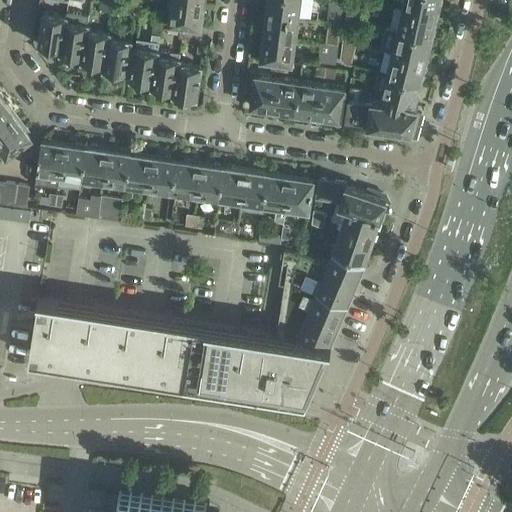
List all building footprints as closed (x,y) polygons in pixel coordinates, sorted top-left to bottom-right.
[(202,14),(203,3),(179,0),(170,0),(168,21),(179,23),(200,25),(201,24),(203,22),(204,16),(202,14)] [(268,3),(267,14),(297,18),(299,0),(266,0),(268,3)] [(334,0),(330,0),(329,8),(341,10),(342,1),(340,1),(334,0)] [(392,0),(392,4),(401,6),(437,14),(439,3),(442,2),(442,0),(392,0)] [(112,13),(114,3),(102,1),(100,11),(112,13)] [(121,4),(114,3),(112,13),(123,14),(123,8),(121,4)] [(436,27),(434,25),(437,14),(401,6),(395,28),(432,37),(432,34),(435,33),(436,27)] [(43,12),(39,43),(41,44),(43,46),(48,47),(51,45),(61,47),(60,51),(61,51),(66,15),(43,12)] [(294,40),(297,18),(267,14),(265,23),(263,25),(262,31),(264,33),(264,36),(294,40)] [(328,14),(327,22),(339,23),(341,15),(328,14)] [(66,15),(61,51),(63,52),(65,54),(70,55),(72,53),(82,55),(82,59),(88,25),(65,21),(66,15)] [(166,31),(178,33),(179,23),(168,21),(166,31)] [(327,22),(325,44),(329,45),(337,46),(339,23),(327,22)] [(200,26),(200,25),(179,23),(178,33),(178,35),(201,39),(203,27),(200,26)] [(88,25),(82,59),(84,60),(86,62),(92,63),(94,61),(104,63),(103,67),(104,68),(109,32),(87,29),(88,25)] [(432,37),(395,28),(385,25),(380,48),(390,50),(425,59),(428,49),(431,47),(432,42),(430,39),(431,37),(432,37)] [(345,31),(344,39),(354,41),(356,34),(345,31)] [(109,32),(104,68),(106,68),(108,70),(113,71),(116,69),(127,71),(131,40),(109,37),(110,32),(109,32)] [(135,45),(130,78),(133,78),(135,80),(140,81),(142,79),(152,81),(152,86),(158,49),(160,35),(151,34),(150,40),(136,38),(135,45)] [(261,58),(273,60),(285,62),(291,62),(294,40),(264,36),(263,38),(261,40),(260,45),(262,47),(261,58)] [(344,39),(343,47),(352,49),(354,41),(344,39)] [(324,55),(323,61),(334,62),(337,46),(329,45),(328,55),(324,55)] [(180,52),(158,49),(152,86),(154,86),(156,88),(161,89),(164,87),(174,89),(173,94),(174,94),(180,52)] [(390,50),(385,73),(420,81),(420,79),(423,78),(424,73),(422,70),(425,59),(390,50)] [(174,94),(176,94),(178,96),(183,97),(185,95),(196,97),(201,65),(179,62),(180,52),(174,94)] [(273,60),(271,70),(278,71),(283,71),(288,72),(289,62),(285,62),(273,60)] [(316,66),(315,75),(323,76),(325,67),(316,66)] [(325,67),(323,76),(335,78),(336,68),(331,68),(325,67)] [(278,77),(255,73),(250,105),(253,105),(255,108),(260,109),(263,107),(273,108),(278,77)] [(419,85),(420,81),(385,73),(379,96),(414,104),(416,94),(419,92),(420,87),(419,85)] [(350,83),(363,85),(364,78),(351,76),(350,83)] [(291,113),(293,111),(295,112),(300,80),(278,77),(273,108),(283,110),(285,112),(291,113)] [(322,83),(300,80),(295,112),(298,112),(300,114),(305,115),(307,113),(318,115),(322,83)] [(335,120),(338,118),(340,118),(345,87),(322,83),(318,115),(328,116),(330,119),(335,120)] [(345,119),(375,123),(379,96),(367,94),(368,86),(363,85),(350,83),(345,119)] [(416,111),(418,105),(414,104),(379,96),(375,123),(394,126),(393,131),(416,135),(421,112),(416,111)] [(5,100),(0,103),(0,132),(18,118),(12,110),(12,106),(9,102),(6,102),(5,100)] [(18,118),(0,132),(0,151),(4,158),(30,139),(30,134),(30,131),(27,127),(24,126),(18,118)] [(57,185),(59,174),(64,142),(53,140),(52,138),(47,137),(45,139),(41,139),(35,182),(57,185)] [(59,174),(58,184),(80,187),(81,177),(86,144),(86,145),(84,145),(82,142),(77,142),(75,144),(64,142),(59,174)] [(89,145),(86,144),(81,177),(104,180),(108,148),(98,146),(96,144),(92,143),(89,145)] [(119,149),(108,148),(104,180),(126,183),(131,151),(128,151),(126,148),(122,147),(119,149)] [(131,151),(126,183),(148,186),(153,155),(142,153),(140,151),(136,150),(133,152),(131,152),(131,151)] [(148,186),(172,190),(177,158),(172,158),(170,155),(166,155),(164,157),(153,155),(148,186)] [(182,159),(177,158),(172,190),(196,193),(201,162),(191,160),(189,158),(185,157),(182,159)] [(215,162),(212,164),(201,162),(196,193),(219,197),(223,164),(223,165),(221,165),(219,162),(215,162)] [(227,165),(223,164),(219,197),(241,200),(246,168),(235,166),(233,164),(229,163),(227,165)] [(241,200),(240,208),(263,212),(264,203),(268,171),(265,171),(264,168),(259,168),(257,169),(246,168),(241,200)] [(269,171),(268,171),(264,203),(278,205),(276,219),(284,220),(291,175),(280,174),(278,171),(273,170),(271,172),(269,172),(269,171)] [(291,175),(284,220),(286,220),(288,207),(309,210),(313,178),(310,178),(308,175),(304,175),(301,177),(291,175)] [(318,177),(315,198),(329,200),(332,179),(318,177)] [(346,181),(332,179),(329,200),(340,201),(346,203),(352,185),(346,183),(346,181)] [(1,183),(0,186),(0,202),(12,204),(15,182),(4,180),(3,183),(1,183)] [(12,204),(23,206),(27,206),(30,184),(15,182),(12,204)] [(366,190),(352,185),(346,203),(345,207),(379,219),(381,213),(382,214),(383,213),(387,202),(385,201),(386,197),(382,195),(383,193),(368,188),(367,189),(366,190)] [(47,193),(46,201),(55,202),(56,193),(47,192),(47,193)] [(56,193),(55,202),(60,203),(63,204),(64,194),(56,193)] [(75,195),(74,205),(73,212),(98,216),(102,193),(98,193),(98,194),(88,193),(87,197),(75,195)] [(121,196),(102,193),(98,216),(118,219),(121,196)] [(136,202),(135,214),(149,216),(151,204),(136,202)] [(373,236),(376,228),(379,226),(380,221),(379,219),(345,207),(339,225),(373,236)] [(326,214),(314,209),(312,223),(321,227),(326,214)] [(185,210),(184,221),(199,223),(200,212),(185,210)] [(229,224),(227,236),(236,237),(238,225),(229,224)] [(244,225),(238,224),(238,225),(236,237),(242,238),(244,225)] [(281,234),(281,238),(282,238),(287,238),(289,239),(289,236),(291,226),(283,225),(281,234)] [(331,249),(332,249),(365,260),(366,258),(369,256),(370,251),(369,248),(373,236),(339,225),(331,249)] [(281,238),(281,234),(260,231),(258,239),(281,242),(281,238)] [(34,327),(29,355),(130,371),(306,398),(330,343),(331,343),(332,341),(330,341),(347,303),(348,303),(348,302),(347,301),(362,267),(364,262),(365,263),(366,261),(365,260),(332,249),(331,251),(333,252),(328,262),(297,248),(284,246),(279,282),(284,283),(276,333),(38,295),(37,297),(38,297),(34,327)] [(219,511),(221,506),(219,505),(207,503),(202,503),(119,491),(119,492),(115,511),(219,511)]
